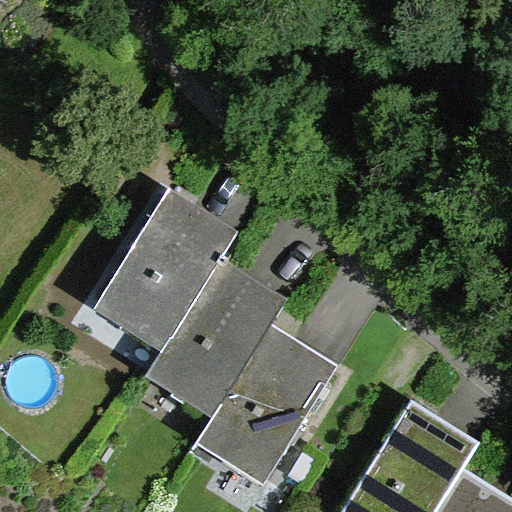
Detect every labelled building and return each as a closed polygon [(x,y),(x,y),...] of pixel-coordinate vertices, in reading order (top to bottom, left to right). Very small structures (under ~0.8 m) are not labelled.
[(95,322),(162,364),(223,268),(238,244),(171,202),(95,322)] [(209,434),(272,336),(289,309),(223,268),(162,364),(143,393),(209,434)] [(272,336),(209,434),(196,455),(263,497),(338,378),(272,336)] [(355,511),(444,511),(461,484),(477,457),(412,418),(355,511)] [(508,511),(461,484),(444,511),(508,511)]
